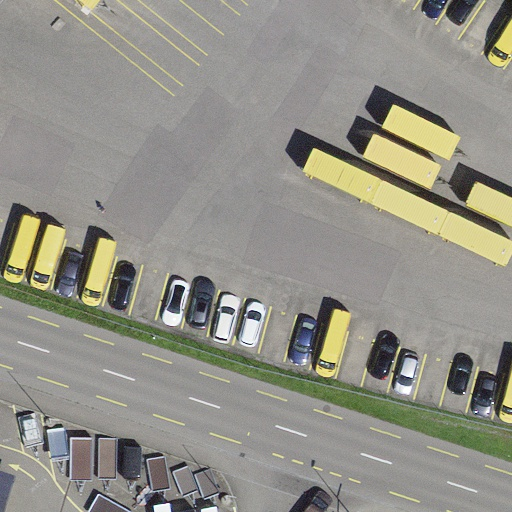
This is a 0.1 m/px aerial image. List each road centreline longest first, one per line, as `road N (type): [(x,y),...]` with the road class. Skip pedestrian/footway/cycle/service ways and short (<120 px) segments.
road 1 (tertiary): [(314,442),(0,338)]
road 2 (tertiary): [(511,507),(314,442)]
